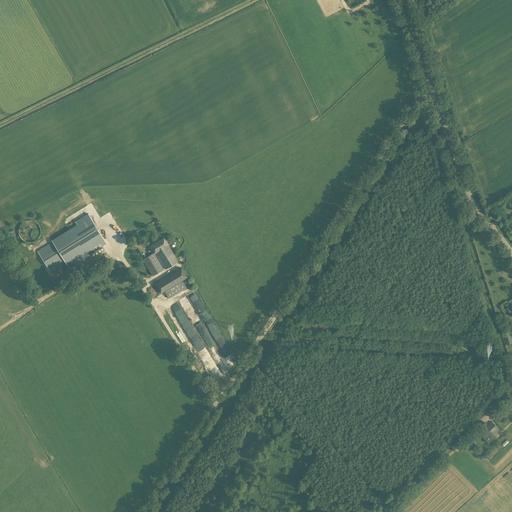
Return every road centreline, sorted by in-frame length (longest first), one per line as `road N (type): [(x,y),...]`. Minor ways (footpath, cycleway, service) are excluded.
road 1 (unclassified): [(145,511),(427,81)]
road 2 (unclassified): [(427,81),(463,188),(511,254)]
